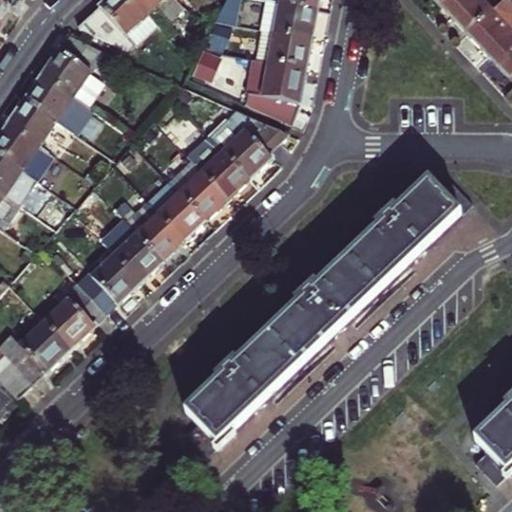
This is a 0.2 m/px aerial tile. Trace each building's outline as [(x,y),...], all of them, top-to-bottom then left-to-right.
[(0,0),(0,24),(16,0),(0,0)] [(134,0),(112,0),(81,31),(128,52),(134,45),(127,37),(149,16),(134,0)] [(134,0),(149,16),(166,0),(134,0)] [(235,28),(240,0),(227,0),(224,8),(215,24),(235,28)] [(282,0),(281,6),(319,13),(321,0),(282,0)] [(435,0),(448,13),(461,0),(435,0)] [(461,0),(448,13),(468,35),(493,11),(483,0),(461,0)] [(468,35),(489,57),(511,35),(511,8),(504,0),(493,11),(468,35)] [(261,33),(275,35),(314,42),(319,13),(281,6),(268,4),(267,4),(261,33)] [(275,35),(270,64),(308,72),(314,42),(275,35)] [(511,35),(489,57),(511,81),(511,79),(511,35)] [(106,55),(71,39),(43,78),(84,106),(89,109),(106,84),(92,74),(106,55)] [(245,106),(293,127),(303,101),(308,72),(270,64),(263,99),(247,96),(245,106)] [(84,106),(43,78),(27,101),(58,123),(63,116),(68,119),(73,122),(84,106)] [(9,127),(40,149),(50,156),(68,130),(63,127),(58,123),(27,101),(9,127)] [(210,139),(252,183),(274,161),(270,156),(290,138),(235,113),(209,137),(210,139)] [(63,127),(68,119),(63,116),(58,123),(63,127)] [(9,127),(0,140),(0,156),(24,173),(40,149),(9,127)] [(192,163),(230,203),(252,183),(210,139),(189,159),(192,163)] [(50,156),(40,149),(24,173),(34,180),(50,156)] [(24,173),(0,156),(0,192),(7,198),(24,173)] [(192,163),(171,184),(209,224),(230,203),(192,163)] [(34,180),(24,173),(7,198),(17,205),(34,180)] [(171,184),(149,205),(187,245),(209,224),(171,184)] [(218,387),(185,417),(198,430),(187,440),(207,462),(475,209),(455,188),(444,198),(432,185),(400,216),(397,213),(377,232),(380,235),(319,292),(317,289),(297,308),(299,311),(238,368),(236,366),(216,385),(218,387)] [(17,205),(7,198),(0,192),(0,230),(20,244),(26,235),(11,225),(22,209),(17,205)] [(187,245),(149,205),(137,216),(125,204),(115,213),(127,225),(165,266),(187,245)] [(106,245),(118,257),(144,285),(165,266),(127,225),(106,245)] [(79,286),(109,317),(109,318),(144,285),(118,257),(94,279),(89,276),(79,286)] [(71,301),(47,324),(74,353),(98,330),(99,326),(109,317),(79,286),(67,297),(71,301)] [(1,351),(7,357),(35,387),(47,376),(48,377),(74,353),(47,324),(22,347),(14,339),(1,351)] [(7,357),(0,364),(0,378),(20,401),(35,387),(7,357)] [(509,413),(476,443),(489,456),(478,466),(498,488),(511,474),(511,405),(506,411),(509,413)]
